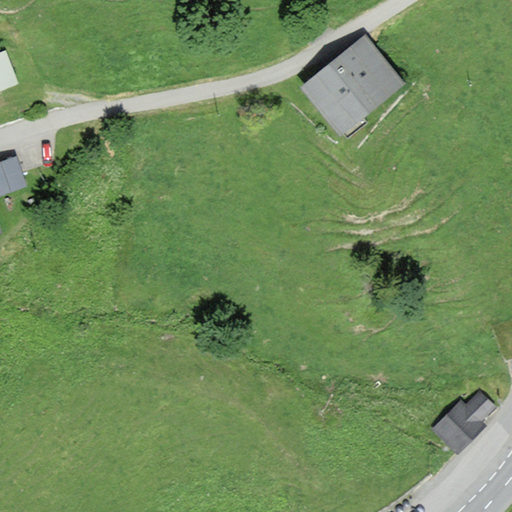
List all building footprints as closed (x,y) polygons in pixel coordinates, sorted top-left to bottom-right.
[(407,86),(367,37),(303,89),(343,137),(407,86)] [(4,56),(0,45),(0,96),(19,89),(16,80),(23,78),(14,52),(4,56)] [(35,189),(24,159),(0,168),(0,192),(3,201),(35,189)] [(0,239),(13,235),(0,197),(0,239)] [(494,404),(480,391),(466,405),(459,398),(433,425),(459,452),(485,426),(478,420),(494,404)]
